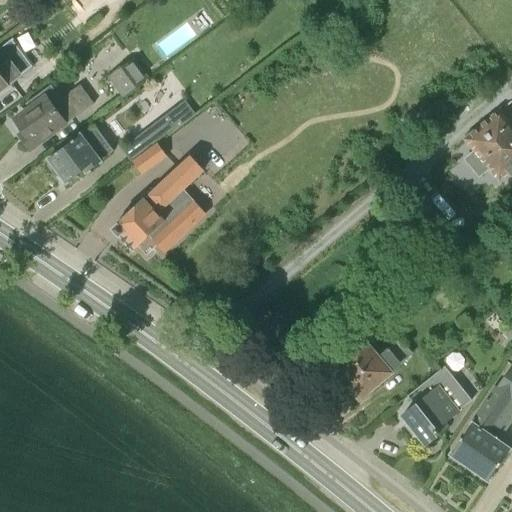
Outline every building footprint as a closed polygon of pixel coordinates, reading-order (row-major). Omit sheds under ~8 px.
[(0,91),(28,70),(17,56),(0,68),(0,91)] [(137,63),(134,58),(108,77),(123,97),(158,72),(153,65),(147,68),(142,60),(137,63)] [(61,99),(51,85),(27,104),(31,110),(17,120),(27,133),(22,137),(31,149),(94,103),(88,95),(82,100),(74,89),(61,99)] [(184,102),(149,127),(159,140),(193,113),(184,102)] [(511,122),(500,108),(462,136),(475,153),(472,153),(465,159),(479,177),(488,170),(499,183),(509,174),(511,177),(511,122)] [(150,147),(159,140),(149,127),(140,135),(123,148),(132,160),(150,147)] [(95,166),(103,161),(100,157),(105,153),(88,129),(47,159),(49,161),(47,166),(52,172),(57,173),(65,183),(92,163),(95,166)] [(157,145),(133,162),(142,174),(166,157),(157,145)] [(161,211),(205,171),(190,155),(147,195),(148,196),(112,229),(119,237),(120,236),(133,251),(166,219),(156,209),(158,207),(161,211)] [(380,355),(363,335),(333,361),(351,382),(349,384),(351,386),(350,390),(355,395),(358,395),(360,398),(414,354),(400,338),(380,355)] [(511,365),(495,389),(473,422),(472,421),(470,424),(471,425),(450,454),(489,481),(509,451),(511,452),(511,449),(511,448),(509,447),(511,442),(511,435),(494,424),(511,399),(511,400),(511,365)] [(426,445),(440,434),(437,430),(470,405),(450,379),(442,368),(416,390),(423,400),(402,416),(426,445)]
